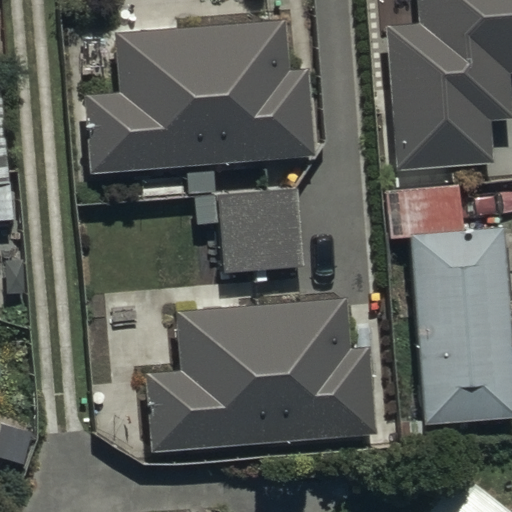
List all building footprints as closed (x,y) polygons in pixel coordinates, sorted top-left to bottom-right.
[(511,0),(414,0),(416,22),(381,25),(393,172),(493,164),(490,120),(511,117),(511,104),(509,69),(511,69),(511,0)] [(285,20),(116,34),(121,92),(86,95),(93,173),(314,155),(307,69),(289,70),(285,20)] [(0,222),(10,222),(0,119),(0,222)] [(511,415),(511,410),(496,228),(462,231),(458,185),(380,192),(385,241),(404,239),(410,302),(401,303),(402,323),(410,322),(418,423),(511,415)] [(295,189),(217,196),(224,274),(303,266),(295,189)] [(347,299),(176,312),(180,372),(147,375),(153,451),(377,434),(371,346),(350,348),(347,299)] [(499,511),(454,476),(424,511),(499,511)]
